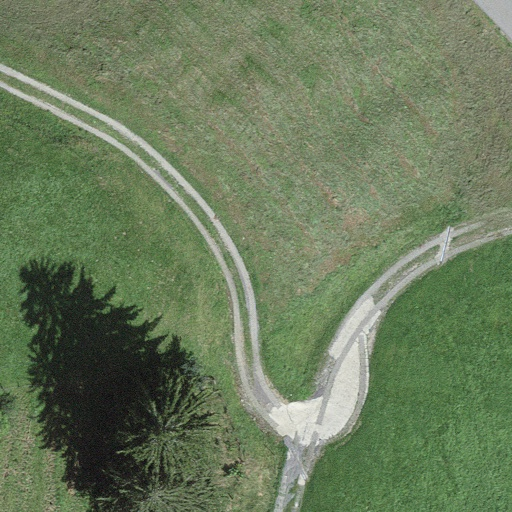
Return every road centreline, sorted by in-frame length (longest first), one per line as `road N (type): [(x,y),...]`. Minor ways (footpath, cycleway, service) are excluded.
road 1 (track): [(0,73),(87,117),(159,168),(210,226),(242,290),(253,387),(265,407),(314,421)]
road 2 (track): [(293,511),(314,421),(354,329),(378,297),(436,249),(511,223)]
